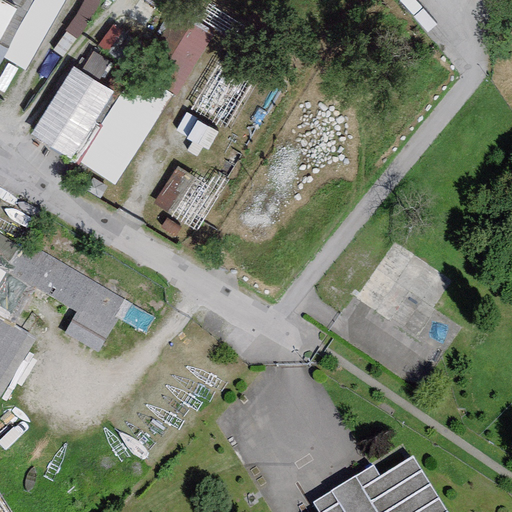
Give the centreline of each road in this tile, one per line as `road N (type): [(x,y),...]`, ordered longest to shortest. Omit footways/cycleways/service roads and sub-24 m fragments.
road 1 (residential): [(273,321),(456,89),(453,0)]
road 2 (residential): [(0,156),(273,321)]
road 3 (track): [(511,472),(321,350)]
